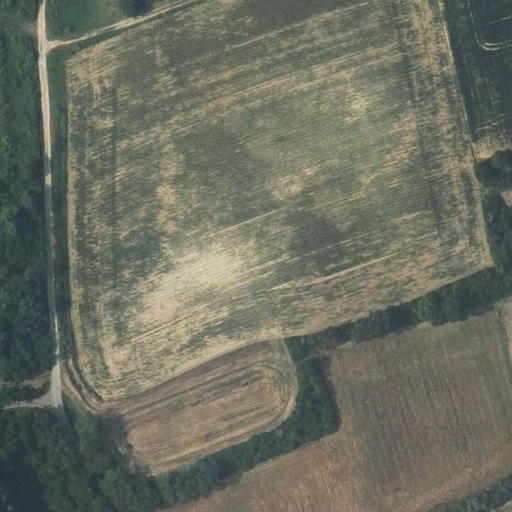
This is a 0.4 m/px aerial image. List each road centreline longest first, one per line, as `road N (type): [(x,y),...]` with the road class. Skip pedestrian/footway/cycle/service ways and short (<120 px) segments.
road 1 (track): [(44,0),(55,355)]
road 2 (track): [(43,48),(187,0)]
road 3 (residential): [(53,401),(120,511)]
